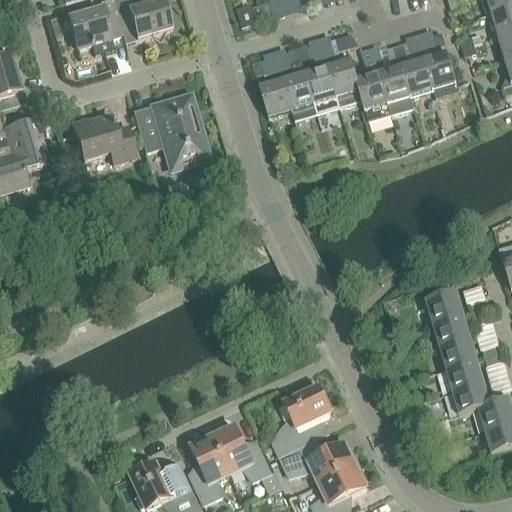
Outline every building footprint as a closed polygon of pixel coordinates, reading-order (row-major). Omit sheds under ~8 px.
[(123,0),(112,3),(123,40),(125,48),(137,45),(172,35),(163,4),(129,14),(125,0),(123,0)] [(310,9),(307,0),(298,0),(301,11),(310,9)] [(307,0),(310,9),(318,6),(316,0),(307,0)] [(446,0),(449,8),(462,4),(460,0),(446,0)] [(511,0),(480,0),(487,22),(491,20),(511,14),(511,0)] [(112,43),(123,40),(112,3),(100,7),(102,13),(68,23),(77,54),(92,50),(95,59),(115,54),(112,43)] [(462,4),(449,8),(452,16),(464,13),(462,4)] [(260,10),(263,22),(271,20),(267,8),(260,10)] [(263,22),(260,10),(253,12),(256,24),(263,22)] [(511,14),(491,20),(498,43),(511,38),(511,14)] [(442,37),(434,39),(438,52),(446,49),(442,37)] [(344,40),(347,53),(355,50),(352,38),(344,40)] [(505,65),(511,63),(511,38),(498,43),(505,65)] [(347,53),(344,40),(336,43),(339,55),(347,53)] [(480,40),(473,42),(475,50),(482,47),(480,40)] [(463,53),(475,50),(473,42),(460,46),(463,53)] [(396,50),(400,63),(408,60),(405,48),(396,50)] [(400,63),(396,50),(388,53),(392,65),(400,63)] [(475,50),(463,53),(465,61),(477,57),(475,50)] [(299,54),(302,66),(310,64),(307,52),(299,54)] [(290,57),(294,69),(302,66),(299,54),(290,57)] [(434,96),(457,89),(448,57),(424,64),(434,96)] [(0,115),(19,110),(16,98),(21,96),(11,60),(0,62),(0,115)] [(511,89),(503,92),(506,100),(511,98),(511,63),(505,65),(511,89)] [(434,96),(424,64),(402,71),(411,103),(434,96)] [(362,107),(359,97),(360,97),(357,84),(358,84),(352,65),(328,72),(341,113),(362,107)] [(253,68),(256,80),(264,78),(261,66),(253,68)] [(292,69),(296,81),(283,85),(293,117),(295,126),(318,120),(306,78),(302,66),(294,69),(292,69)] [(411,103),(402,71),(379,78),(392,121),(415,114),(411,103)] [(306,78),(318,120),(341,113),(328,72),(306,78)] [(379,78),(358,84),(357,84),(360,97),(359,97),(362,107),(368,128),(392,121),(379,78)] [(269,124),(293,117),(283,85),(260,92),(269,124)] [(145,157),(165,151),(172,174),(209,163),(190,100),(153,111),(153,112),(134,117),(145,157)] [(110,119),(73,130),(84,166),(110,158),(114,168),(137,161),(127,131),(115,134),(110,119)] [(0,120),(0,198),(29,190),(25,175),(51,168),(37,123),(4,133),(0,120)] [(511,297),(511,296),(511,250),(499,254),(511,297)] [(467,283),(472,299),(490,293),(485,278),(467,283)] [(433,329),(465,320),(457,296),(426,306),(433,329)] [(473,317),(484,314),(482,306),(470,309),(473,317)] [(484,314),(473,317),(475,326),(487,322),(484,314)] [(465,320),(433,329),(439,352),(471,342),(465,320)] [(403,327),(392,330),(395,340),(406,336),(403,327)] [(439,352),(446,374),(478,365),(471,342),(439,352)] [(486,362),(498,359),(496,351),(484,354),(486,362)] [(498,359),(486,362),(489,371),(500,367),(498,359)] [(446,374),(452,397),(485,388),(478,365),(446,374)] [(491,410),(491,409),(485,388),(452,397),(459,421),(478,415),(478,414),(491,410)] [(275,445),(274,449),(280,461),(328,438),(323,426),(327,424),(325,420),(331,418),(329,414),(332,412),(324,395),(321,396),(319,392),(299,402),(298,398),(285,404),(287,408),(284,409),(292,425),(288,428),(283,434),(281,436),(279,439),(275,445)] [(478,415),(485,437),(511,428),(511,410),(510,403),(491,409),(491,410),(478,414),(478,415)] [(511,428),(485,437),(492,460),(511,454),(511,428)] [(212,439),(231,480),(242,475),(253,486),(271,478),(258,450),(247,455),(236,432),(228,435),(227,432),(212,439)] [(220,485),(231,480),(212,439),(197,446),(198,449),(191,453),(202,476),(191,481),(204,510),(222,501),(220,485)] [(457,448),(448,451),(451,459),(460,456),(457,448)] [(313,476),(319,489),(360,470),(353,455),(349,456),(346,449),(323,460),(317,449),(282,466),(290,482),(313,476)] [(131,481),(139,497),(141,501),(137,503),(140,511),(155,511),(164,508),(167,511),(199,511),(180,471),(167,477),(165,473),(159,475),(157,469),(153,471),(151,468),(134,476),(135,479),(131,481)] [(363,486),(367,485),(360,470),(319,489),(325,502),(313,511),(312,511),(347,511),(344,505),(367,494),(363,486)]
